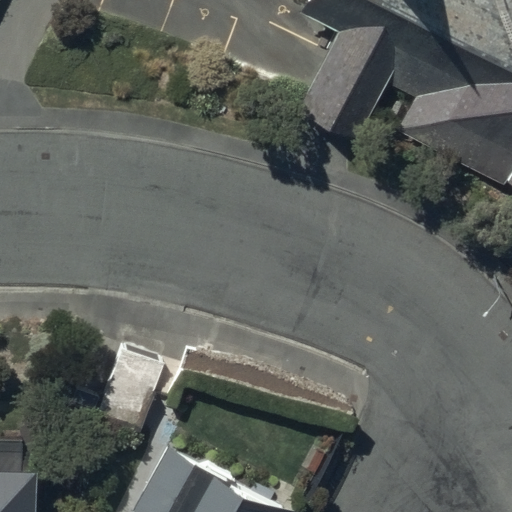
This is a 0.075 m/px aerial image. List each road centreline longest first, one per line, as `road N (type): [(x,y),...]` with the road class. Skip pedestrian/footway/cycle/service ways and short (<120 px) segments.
road 1 (residential): [(0,215),(152,225),(287,263),(395,303),(470,354)]
road 2 (residential): [(470,354),(377,511)]
